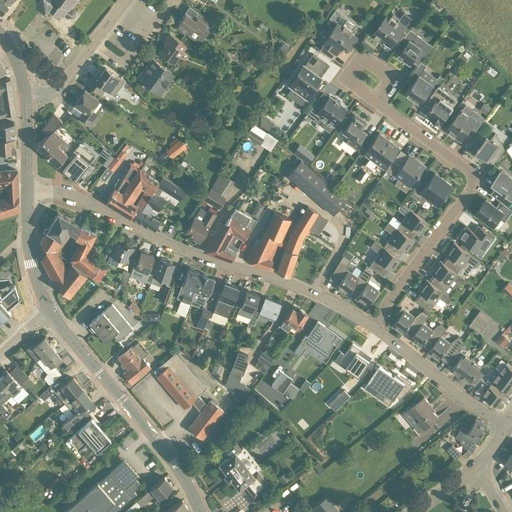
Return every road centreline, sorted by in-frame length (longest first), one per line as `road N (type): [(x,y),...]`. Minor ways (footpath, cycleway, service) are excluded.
road 1 (residential): [(26,188),(81,200),(195,254),(296,286),(370,325)]
road 2 (residential): [(376,103),(476,178),(370,325)]
road 3 (secondary): [(199,511),(167,453),(49,310)]
road 4 (residential): [(370,325),(505,428)]
road 5 (residential): [(27,98),(65,82),(125,0)]
road 6 (secondary): [(49,310),(30,263),(26,188)]
